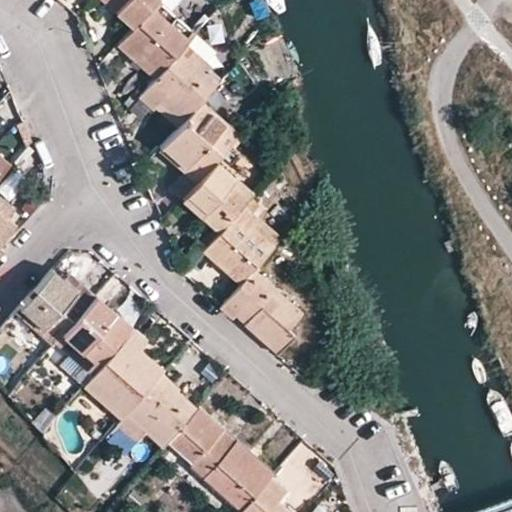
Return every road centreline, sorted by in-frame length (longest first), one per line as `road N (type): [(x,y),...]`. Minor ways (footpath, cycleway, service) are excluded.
road 1 (residential): [(370,511),(351,451),(166,290),(80,198)]
road 2 (residential): [(511,240),(448,154),(437,99),(481,17)]
road 3 (residential): [(80,198),(36,38),(0,12)]
